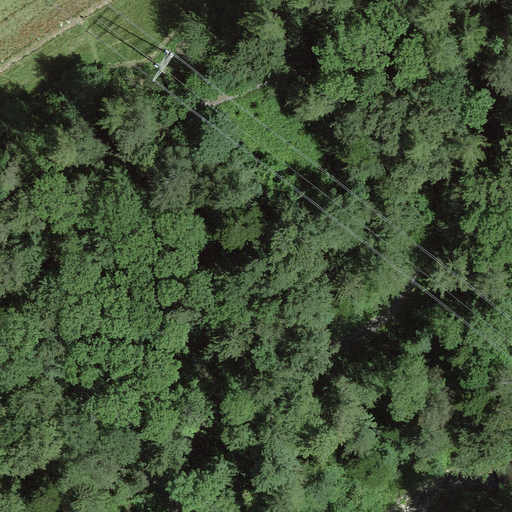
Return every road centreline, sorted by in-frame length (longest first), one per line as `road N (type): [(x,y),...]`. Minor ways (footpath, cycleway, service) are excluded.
road 1 (track): [(187,511),(169,450),(254,382),(369,327),(425,248),(450,170),(511,80)]
road 2 (track): [(0,207),(62,154),(457,0)]
